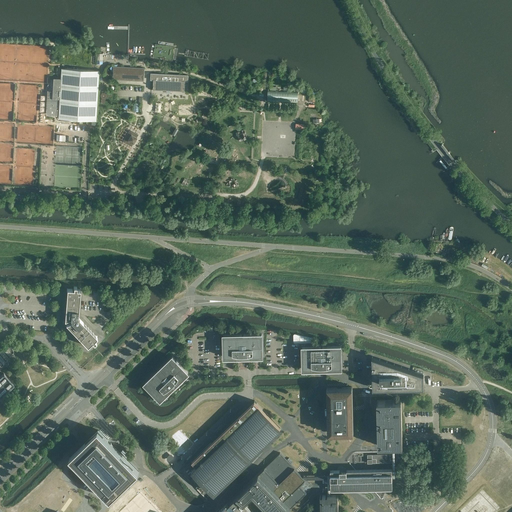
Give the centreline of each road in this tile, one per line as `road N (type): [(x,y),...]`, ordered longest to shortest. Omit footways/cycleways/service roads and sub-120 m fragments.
road 1 (unclassified): [(190,298),(213,267),(271,246),(452,260),(511,289)]
road 2 (unclassified): [(511,224),(408,108),(347,0)]
road 3 (tertiary): [(478,382),(454,360),(420,346),(300,312),(224,301)]
road 4 (residential): [(156,479),(246,394),(258,394),(290,422)]
road 5 (tertiary): [(435,511),(488,449),(492,416),(478,382)]
